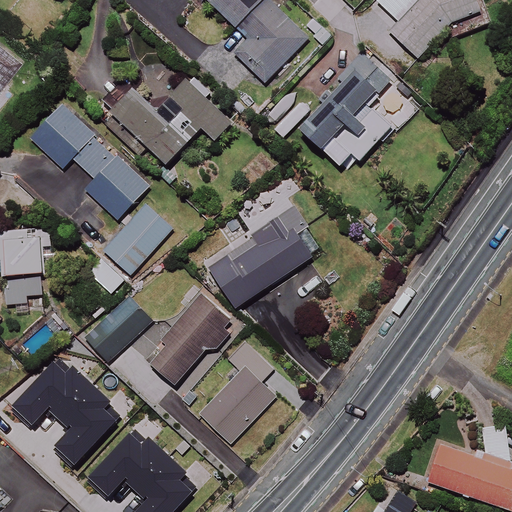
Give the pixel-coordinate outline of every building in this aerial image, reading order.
[(206,0),(250,41),(235,56),(266,85),(310,39),(280,11),(282,10),(283,9),(285,8),(286,7),(287,5),(288,4),(288,2),(288,0),(206,0)] [(379,0),(379,1),(388,11),(401,23),(392,32),(419,60),(452,27),(456,38),(491,25),(481,0),(379,0)] [(0,92),(23,67),(0,46),(0,92)] [(300,129),(348,172),(358,161),(360,164),(392,129),(397,133),(419,108),(361,55),(335,84),(334,92),(300,129)] [(233,125),(187,80),(157,111),(134,89),(112,111),(169,167),(204,130),(216,142),(233,125)] [(152,186),(64,105),(32,140),(72,177),(81,167),(96,180),(86,191),(120,222),(152,186)] [(173,230),(145,205),(104,251),(132,276),(173,230)] [(308,229),(295,210),(210,270),(238,310),(314,257),(299,235),(308,229)] [(46,274),(40,229),(0,234),(0,260),(2,260),(9,305),(17,304),(18,315),(31,313),(29,298),(45,295),(42,274),(46,274)] [(155,318),(131,294),(87,334),(110,358),(155,318)] [(231,323),(202,298),(162,344),(168,349),(153,366),(177,387),(206,352),(220,348),(225,343),(231,323)] [(21,344),(33,357),(54,337),(42,324),(21,344)] [(275,371),(246,343),(230,360),(242,371),(201,415),(233,446),(279,398),(263,383),(275,371)] [(73,366),(60,355),(17,402),(38,420),(52,404),(83,370),(76,363),(73,366)] [(114,397),(83,370),(52,404),(75,423),(59,441),(79,459),(123,410),(111,400),(114,397)] [(38,436),(20,420),(7,434),(25,450),(38,436)] [(511,463),(510,463),(507,425),(482,428),(485,454),(483,459),(442,445),(429,483),(511,510),(511,463)] [(147,438),(134,426),(94,472),(113,489),(127,474),(151,496),(136,511),(172,511),(199,483),(188,473),(192,468),(151,433),(147,438)] [(63,464),(42,443),(27,458),(48,479),(63,464)]
